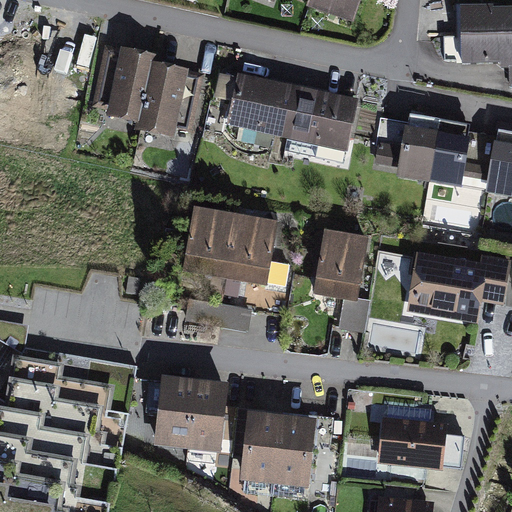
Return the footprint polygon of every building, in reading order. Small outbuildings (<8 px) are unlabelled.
[(255,0),(272,6),(273,0),(305,0),(311,2),(308,10),(353,26),(361,0),(255,0)] [(493,0),(486,0),(461,1),(463,61),(501,59),(501,66),(510,66),(510,85),(511,85),(511,2),(493,3),(493,0)] [(160,53),(112,43),(99,104),(108,106),(107,113),(137,119),(136,126),(175,134),(177,127),(193,130),(206,72),(189,69),(191,64),(159,57),(160,53)] [(231,98),(226,123),(288,136),(285,149),(343,162),(358,96),(238,70),(238,73),(220,69),(214,95),(231,98)] [(397,166),(395,174),(462,185),(464,175),(487,179),(495,135),(469,131),(470,121),(412,112),(410,122),(382,117),(377,146),(383,147),(380,163),(397,166)] [(497,135),(495,135),(487,179),(485,190),(511,194),(511,127),(499,126),(497,135)] [(278,218),(195,203),(183,268),(287,286),(291,263),(271,259),(278,218)] [(369,234),(326,226),(314,290),(344,295),(338,328),(365,333),(371,300),(358,298),(369,234)] [(481,259),(418,248),(407,311),(478,323),(482,299),(504,303),(511,258),(511,257),(482,252),(481,259)] [(188,323),(251,328),(253,309),(189,304),(188,323)] [(0,340),(22,352),(26,345),(29,324),(0,318),(0,340)] [(0,511),(108,511),(119,467),(137,365),(26,345),(22,352),(14,351),(6,401),(0,400),(0,511)] [(230,376),(162,369),(161,379),(150,378),(146,414),(157,415),(154,442),(222,449),(227,403),(230,376)] [(336,415),(227,403),(222,449),(234,451),(229,491),(304,499),(306,484),(315,485),(319,448),(332,449),(336,415)] [(450,434),(387,428),(383,471),(445,477),(450,434)] [(367,498),(366,511),(376,511),(377,498),(367,498)]
